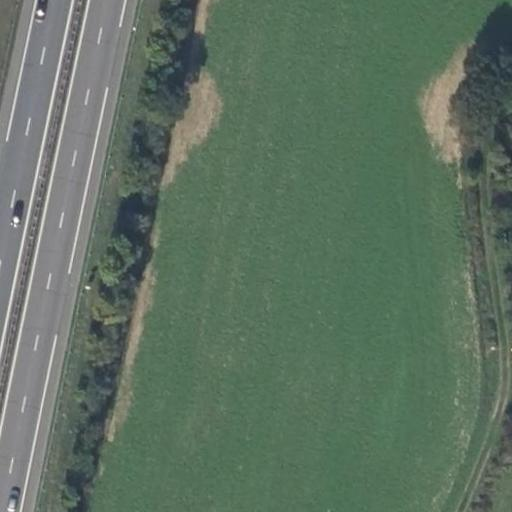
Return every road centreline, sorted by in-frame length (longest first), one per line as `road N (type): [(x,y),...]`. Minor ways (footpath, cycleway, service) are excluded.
road 1 (trunk): [(3,511),(108,0)]
road 2 (track): [(455,511),(505,383),(489,136),(511,89)]
road 3 (trunk): [(55,0),(0,268)]
